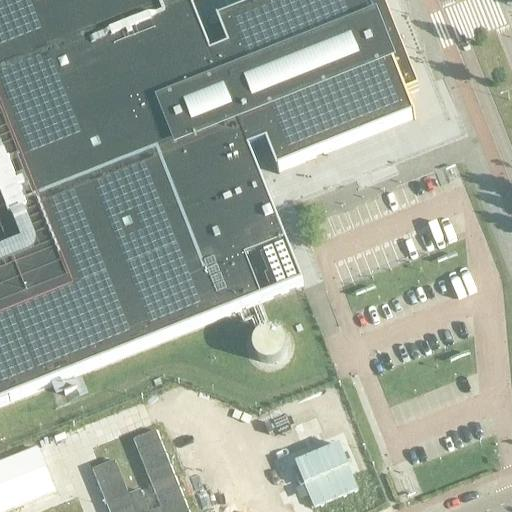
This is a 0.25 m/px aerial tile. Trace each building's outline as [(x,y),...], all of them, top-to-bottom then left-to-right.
[(0,0),(0,407),(302,287),(249,153),(267,146),(278,174),(279,174),(278,173),(320,156),(414,119),(414,120),(415,120),(407,98),(419,93),(398,38),(382,0),(276,0),(219,23),(218,22),(217,23),(228,51),(211,58),(187,0),(0,0)] [(248,344),(248,351),(250,359),(255,365),(262,369),(269,370),(277,369),(283,365),(288,360),(291,353),(291,345),(289,338),(284,332),(278,328),(270,326),(263,327),(256,331),(251,337),(248,344)] [(75,445),(73,446),(85,476),(165,444),(153,414),(151,415),(75,445)] [(0,474),(0,509),(0,510),(67,483),(55,453),(53,454),(0,474)] [(191,511),(172,461),(142,473),(142,475),(157,511),(191,511)] [(122,481),(92,493),(99,511),(134,511),(123,483),(122,481)]
